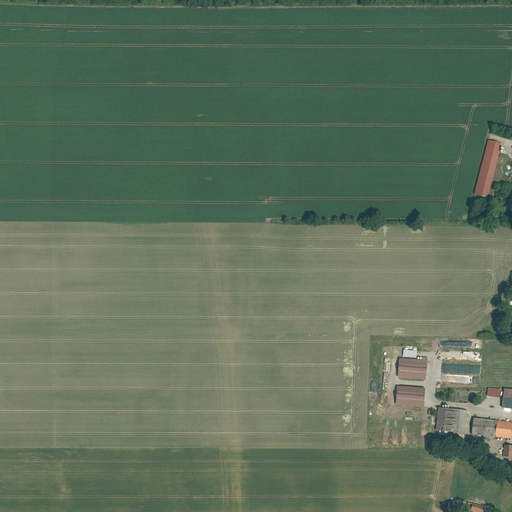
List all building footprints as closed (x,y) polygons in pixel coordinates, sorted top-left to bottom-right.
[(501,144),(487,140),(472,195),(487,198),(501,144)] [(480,361),(480,354),(457,353),(457,361),(480,361)] [(426,360),(399,358),(397,376),(424,378),(426,360)] [(424,388),(397,386),(396,404),(422,406),(424,388)] [(488,397),(503,397),(503,389),(488,388),(488,397)] [(511,389),(504,389),(502,407),(511,408),(511,389)] [(468,411),(437,407),(434,431),(465,435),(468,411)] [(511,422),(473,418),(471,434),(511,439),(511,422)] [(511,455),(511,446),(502,445),(501,456),(511,457),(511,455)] [(468,503),(466,509),(474,511),(483,511),(484,509),(489,510),(490,507),(484,505),(483,508),(468,503)]
